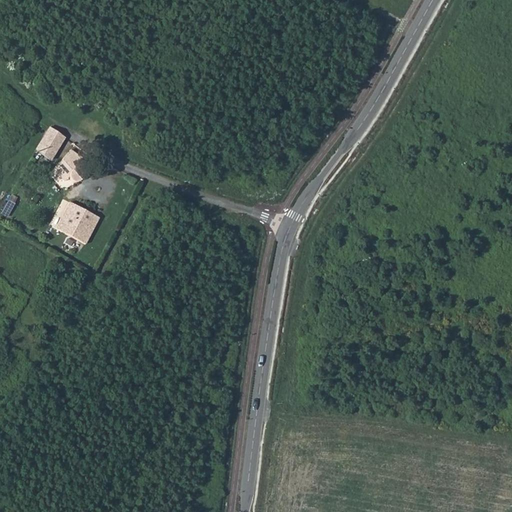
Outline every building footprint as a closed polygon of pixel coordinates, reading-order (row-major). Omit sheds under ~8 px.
[(49,126),(36,150),(51,160),(63,136),(49,126)] [(76,155),(70,158),(80,167),(82,166),(85,163),(76,155)] [(69,174),(69,177),(70,179),(73,182),(77,182),(81,181),(83,178),(84,174),(83,170),(79,167),(73,169),(69,174)] [(10,196),(5,208),(12,211),(17,199),(10,196)] [(85,245),(99,218),(69,203),(56,230),(85,245)]
